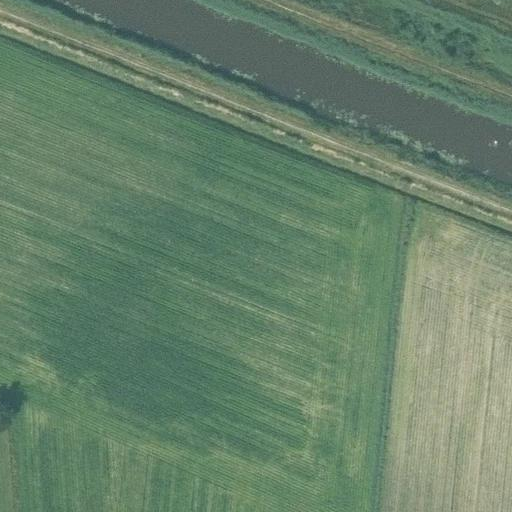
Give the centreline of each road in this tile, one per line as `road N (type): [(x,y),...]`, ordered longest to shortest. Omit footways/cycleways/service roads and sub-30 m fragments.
road 1 (track): [(0,11),(511,211)]
road 2 (track): [(254,0),(511,95)]
